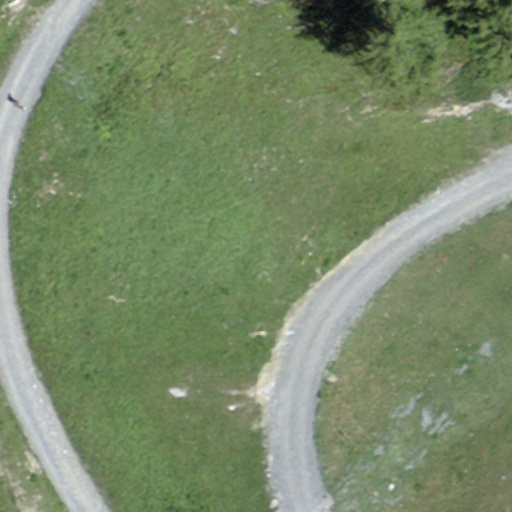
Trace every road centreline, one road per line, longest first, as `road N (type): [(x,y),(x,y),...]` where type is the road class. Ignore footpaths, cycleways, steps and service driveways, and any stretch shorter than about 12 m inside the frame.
road 1 (track): [(285,511),(277,462),(290,353),(394,236),(511,171)]
road 2 (track): [(0,338),(14,386),(83,511)]
road 3 (track): [(71,0),(0,104)]
